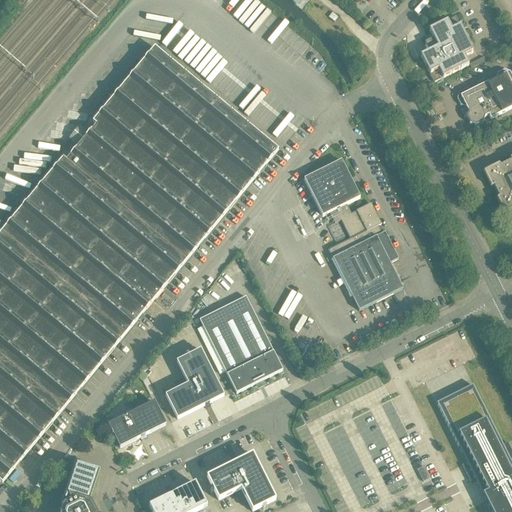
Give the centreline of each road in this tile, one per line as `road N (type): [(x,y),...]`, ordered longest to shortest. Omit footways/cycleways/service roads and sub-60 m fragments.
road 1 (unclassified): [(502,298),(387,63),(384,32),(416,0)]
road 2 (unclassified): [(275,408),(502,298)]
road 3 (unclassified): [(125,481),(275,408)]
road 4 (unknown): [(304,394),(245,288),(217,299)]
